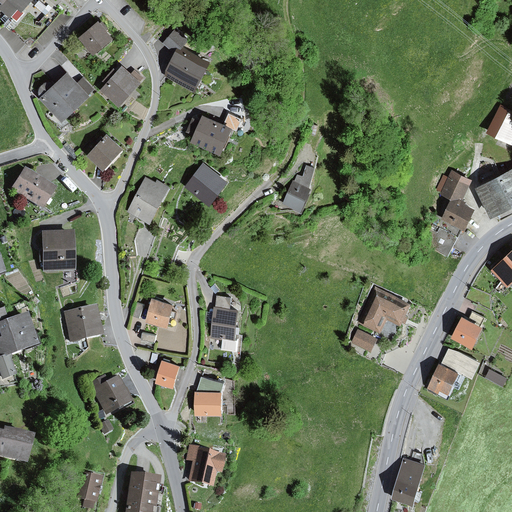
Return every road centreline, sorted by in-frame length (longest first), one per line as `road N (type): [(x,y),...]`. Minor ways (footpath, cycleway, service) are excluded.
road 1 (residential): [(107,209),(154,103),(153,68),(142,47),(98,3),(18,76)]
road 2 (tertiary): [(511,224),(470,260),(409,382),(376,511)]
road 3 (residential): [(162,427),(195,350),(195,259),(270,181)]
road 4 (residential): [(162,427),(117,322),(107,209)]
road 5 (track): [(284,0),(299,118),(286,162),(270,181)]
